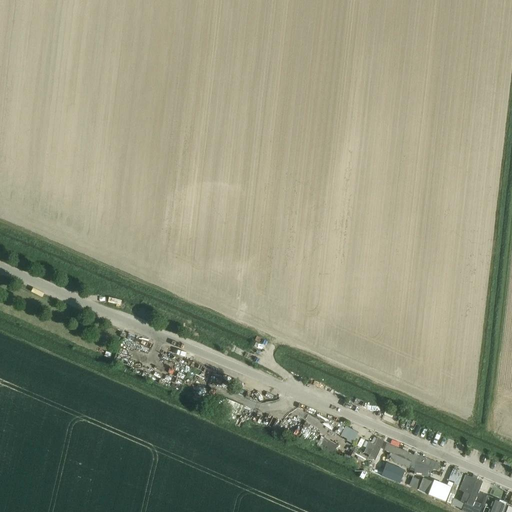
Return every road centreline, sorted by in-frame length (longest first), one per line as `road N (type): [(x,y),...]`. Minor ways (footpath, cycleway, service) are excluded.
road 1 (track): [(511,442),(0,221)]
road 2 (unclassified): [(511,485),(0,267)]
road 3 (track): [(72,298),(121,304),(196,333),(283,373),(296,393)]
road 4 (track): [(488,432),(511,210)]
road 5 (track): [(0,246),(121,304)]
